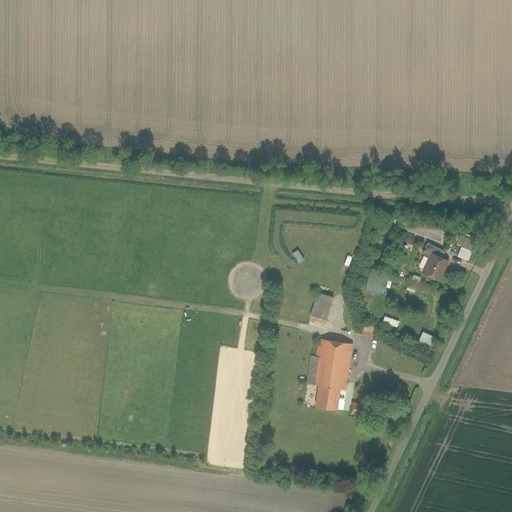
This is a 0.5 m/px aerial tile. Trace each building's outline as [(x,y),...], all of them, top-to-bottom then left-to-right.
[(442,280),(453,258),(444,254),(446,249),(430,241),(424,252),(431,255),(423,271),(442,280)] [(300,248),(294,252),(300,263),(307,259),(300,248)] [(336,296),(319,291),(312,314),(329,319),(336,296)] [(386,315),(384,322),(399,327),(401,320),(386,315)] [(375,335),(376,325),(365,324),(364,334),(375,335)] [(419,342),(433,348),(438,336),(425,330),(419,342)] [(355,342),(320,337),(318,354),(312,354),(308,383),(320,385),(317,405),(341,409),(343,389),(348,390),(355,342)]
